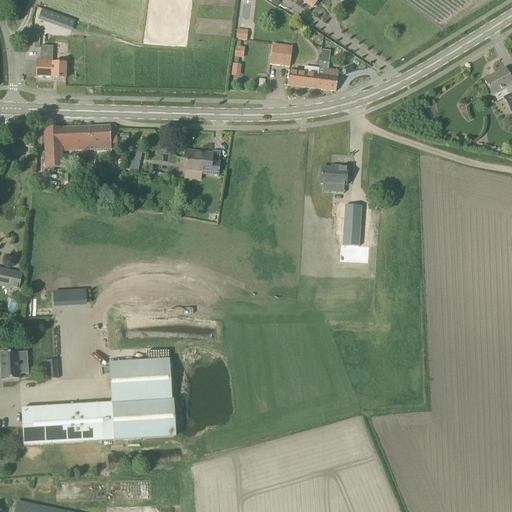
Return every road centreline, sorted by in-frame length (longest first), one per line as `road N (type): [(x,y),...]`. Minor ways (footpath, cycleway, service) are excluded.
road 1 (secondary): [(6,109),(317,111),(402,81),(511,15)]
road 2 (track): [(350,103),(366,130),(511,169)]
